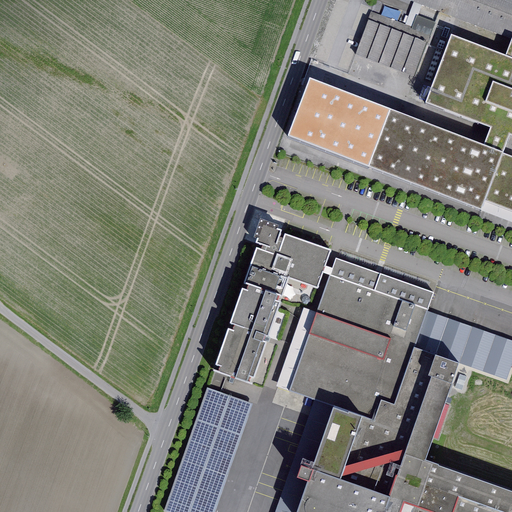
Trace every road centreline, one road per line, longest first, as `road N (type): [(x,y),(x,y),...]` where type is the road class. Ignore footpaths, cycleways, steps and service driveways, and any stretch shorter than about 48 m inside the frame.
road 1 (tertiary): [(138,511),(321,0)]
road 2 (track): [(155,425),(0,308)]
